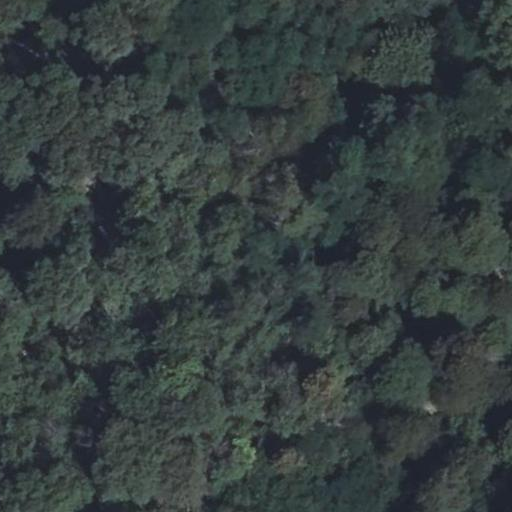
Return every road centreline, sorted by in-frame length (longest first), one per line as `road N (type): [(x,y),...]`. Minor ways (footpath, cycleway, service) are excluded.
road 1 (track): [(473,0),(474,137),(491,257),(511,324)]
road 2 (track): [(0,37),(60,74),(77,121),(82,172),(100,199),(100,278)]
